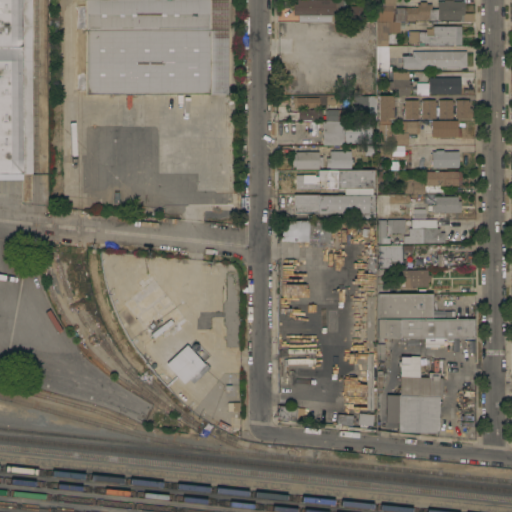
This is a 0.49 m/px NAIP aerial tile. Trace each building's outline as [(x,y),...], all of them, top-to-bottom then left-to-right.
[(0,0),(30,0),(31,173),(22,173),(22,178),(0,178),(0,0)] [(227,0),(227,94),(85,94),(84,0),(227,0)] [(342,0),(342,21),(298,21),(298,14),(293,14),(293,3),(296,3),(296,0),(342,0)] [(375,5),(384,5),(384,0),(395,0),(395,7),(417,7),(417,3),(419,3),(419,1),(426,1),(426,3),(431,3),(431,8),(437,8),(437,1),(444,1),(444,0),(453,0),(453,1),(464,0),(464,13),(471,13),(471,21),(459,21),(459,19),(405,20),(405,21),(400,21),(400,32),(388,32),(388,33),(396,33),(396,43),(388,43),(388,68),(376,68),(375,5)] [(351,20),(350,5),(364,5),(364,20),(351,20)] [(460,25),(460,44),(428,44),(428,42),(407,42),(407,31),(425,31),(425,28),(433,28),(433,25),(460,25)] [(462,67),(402,68),(402,56),(412,55),(412,51),(466,50),(466,66),(462,67)] [(393,94),(392,88),(384,88),(383,81),(388,81),(388,80),(392,80),(392,70),(408,70),(409,83),(412,83),(412,89),(408,89),(409,94),(393,94)] [(431,93),(430,78),(435,78),(434,77),(460,77),(460,93),(431,93)] [(292,96),(296,96),(296,97),(318,97),(318,95),(325,95),(325,96),(341,96),(341,104),(333,104),(334,105),(330,105),(330,104),(325,104),(325,106),(296,106),(296,107),(292,107),(292,96)] [(376,118),(355,118),(355,111),(350,111),(350,104),(354,104),(354,95),(375,95),(376,118)] [(378,95),(392,95),(392,117),(387,117),(387,120),(378,120),(378,95)] [(417,118),(404,118),(404,107),(402,107),(402,104),(404,104),(404,99),(417,99),(417,118)] [(421,99),(434,99),(434,102),(436,102),(436,105),(434,105),(434,118),(421,118),(421,99)] [(438,99),(451,99),(451,101),(454,101),(454,104),(451,105),(451,117),(438,117),(438,99)] [(455,99),(469,99),(469,108),(471,108),(471,118),(455,118),(455,99)] [(322,109),(322,119),(298,119),(298,109),(322,109)] [(327,109),(338,109),(350,109),(350,120),(327,120),(327,109)] [(457,120),(456,127),(460,127),(460,136),(431,136),(431,119),(457,120)] [(350,120),(350,123),(370,122),(371,142),(343,142),(343,144),(323,144),(322,121),(327,120),(350,120)] [(417,120),(417,132),(407,132),(407,144),(395,144),(395,142),(380,142),(380,141),(377,141),(377,123),(394,123),(394,131),(401,131),(400,120),(417,120)] [(295,168),(295,166),(291,166),(291,154),(295,154),(295,151),(298,151),(298,145),(317,145),(317,151),(318,151),(318,156),(322,156),(322,166),(318,166),(318,168),(295,168)] [(350,150),(350,167),(329,167),(329,166),(326,166),(326,157),(329,157),(329,150),(350,150)] [(431,167),(431,152),(435,152),(435,150),(443,150),(443,151),(458,151),(458,167),(431,167)] [(318,170),(373,170),(373,188),(326,188),(326,181),(318,181),(318,170)] [(412,193),(412,192),(404,192),(404,191),(403,178),(425,178),(425,171),(457,170),(457,171),(460,171),(461,184),(457,184),(457,185),(443,185),(443,193),(412,193)] [(314,175),(314,176),(317,176),(317,184),(314,184),(314,189),(295,189),(295,175),(314,175)] [(293,212),(293,194),(374,194),(374,212),(293,212)] [(374,194),(390,194),(390,212),(399,212),(399,218),(374,218),(374,212),(374,194)] [(457,195),(457,200),(460,200),(460,212),(431,212),(431,204),(435,204),(435,195),(457,195)] [(424,202),(424,218),(412,218),(412,213),(409,213),(409,202),(424,202)] [(329,246),(317,246),(317,248),(307,248),(307,247),(305,247),(305,246),(303,246),(304,244),(298,243),(299,238),(282,238),(282,222),(301,222),(301,221),(309,221),(309,218),(330,218),(329,246)] [(378,219),(386,219),(385,237),(389,237),(389,243),(377,243),(378,219)] [(387,219),(404,219),(404,232),(391,232),(391,233),(387,233),(387,219)] [(403,235),(408,235),(408,227),(411,227),(411,219),(436,219),(436,227),(440,227),(440,232),(444,232),(444,243),(403,242),(403,235)] [(389,246),(389,245),(412,245),(412,251),(402,251),(402,266),(378,266),(378,246),(389,246)] [(428,274),(430,274),(430,280),(427,280),(428,285),(411,286),(411,287),(404,287),(404,279),(401,279),(401,269),(428,269),(428,274)] [(377,318),(377,293),(431,293),(431,318),(377,318)] [(373,340),(365,340),(365,296),(373,296),(373,340)] [(473,318),(474,337),(443,337),(443,346),(424,346),(424,337),(377,338),(377,318),(431,318),(473,318)] [(163,364),(181,383),(202,364),(184,344),(163,364)] [(399,376),(400,356),(409,356),(409,355),(419,356),(419,376),(428,377),(428,372),(438,372),(438,377),(442,377),(441,396),(438,396),(399,394),(399,376)] [(438,396),(438,432),(397,431),(397,422),(385,422),(386,394),(399,394),(438,396)] [(297,406),(295,421),(276,419),(276,404),(297,406)] [(373,414),(372,425),(357,423),(358,412),(373,414)] [(352,415),(351,425),(336,424),(336,413),(352,415)]
